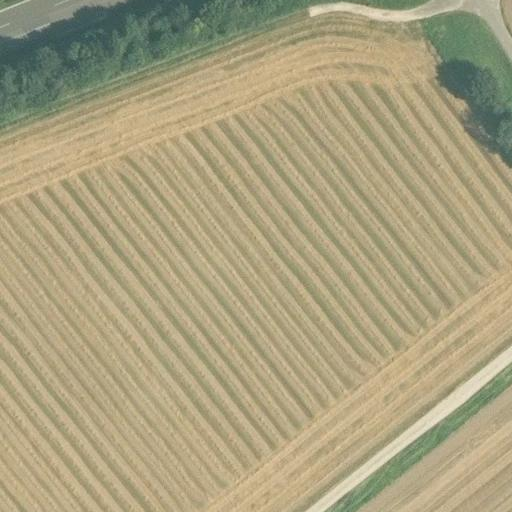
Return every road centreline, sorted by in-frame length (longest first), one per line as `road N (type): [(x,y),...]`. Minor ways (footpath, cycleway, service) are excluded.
road 1 (track): [(0,144),(317,9),(397,19),(464,0)]
road 2 (track): [(511,354),(318,511)]
